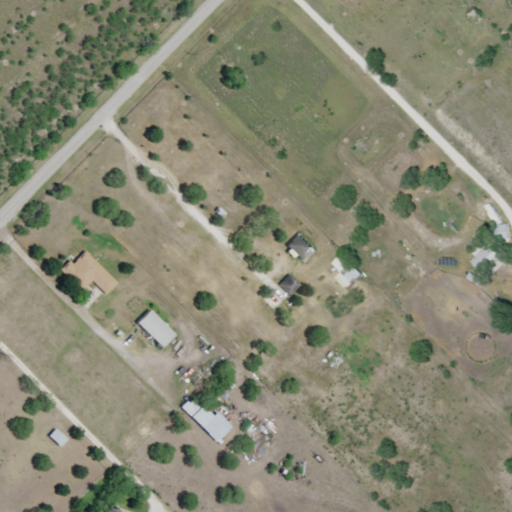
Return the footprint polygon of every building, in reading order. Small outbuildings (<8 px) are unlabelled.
[(477,268),(501,274),(510,237),(498,233),(496,243),(484,241),(477,268)] [(302,261),(314,249),(299,234),(287,246),(302,261)] [(93,281),(106,295),(116,284),(84,251),(62,272),(81,292),(93,281)] [(338,279),(348,290),(364,275),(344,255),(335,265),(343,273),(338,279)] [(290,296),(300,285),(290,275),(280,286),(290,296)] [(175,336),(150,310),(136,324),(161,349),(175,336)] [(217,443),(232,428),(217,412),(213,416),(193,395),(181,407),(217,443)]
